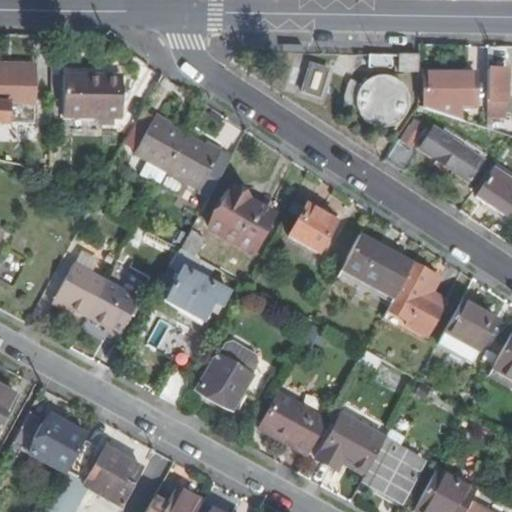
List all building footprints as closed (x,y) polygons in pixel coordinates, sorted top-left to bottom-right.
[(390,55),(366,54),(366,66),(390,67),(390,55)] [(418,55),(398,55),(398,72),(417,72),(418,55)] [(328,71),(310,65),(301,94),(319,100),(328,71)] [(0,126),(5,126),(5,106),(33,107),(33,75),(9,74),(9,68),(0,67),(0,126)] [(486,71),(485,115),(501,115),(502,104),(505,104),(506,71),(486,71)] [(423,91),(423,111),(464,123),(464,108),(475,108),(475,74),(457,74),(457,91),(423,91)] [(354,102),(354,106),(355,107),(356,112),(358,117),(361,121),(365,125),(370,127),(375,129),(380,130),(385,129),(390,128),(395,125),(399,122),(402,118),(405,113),(406,108),(406,100),(405,95),(403,90),(397,83),(393,81),(388,79),(383,78),(378,78),(373,78),(368,80),(364,83),(360,87),(357,92),(355,96),(354,102)] [(124,125),(125,88),(97,88),(97,80),(63,79),(62,124),(124,125)] [(125,80),(97,80),(97,88),(125,88),(125,80)] [(165,176),(186,139),(168,129),(170,126),(154,118),(132,158),(145,165),(165,176)] [(394,143),(415,156),(418,151),(465,182),(478,164),(461,152),(464,147),(452,139),(448,144),(410,119),(394,143)] [(186,139),(165,176),(197,194),(221,154),(207,146),(205,149),(186,139)] [(384,159),(404,173),(415,156),(394,143),(384,159)] [(165,176),(145,165),(137,179),(157,190),(165,176)] [(511,202),(511,184),(489,170),(471,196),(503,216),(511,202)] [(264,217),(228,197),(226,196),(208,230),(251,253),(270,220),(264,217)] [(240,197),(228,197),(264,217),(266,212),(240,197)] [(288,240),(316,256),(334,225),(305,208),(288,240)] [(204,241),(191,234),(180,253),(190,257),(194,260),(204,241)] [(410,267),(359,238),(340,272),(391,301),(410,267)] [(182,271),(190,257),(180,253),(171,270),(179,275),(163,305),(202,327),(221,292),(182,271)] [(116,342),(138,302),(73,266),(52,306),(116,342)] [(391,301),(385,312),(402,321),(399,327),(420,338),(437,305),(416,294),(425,276),(410,267),(391,301)] [(246,289),(270,302),(274,294),(265,289),(271,277),(257,269),(246,289)] [(434,281),(425,276),(416,294),(437,305),(439,301),(427,294),(434,281)] [(459,304),(442,335),(476,354),(493,324),(459,304)] [(150,342),(176,362),(188,346),(163,326),(150,342)] [(311,326),(300,345),(308,350),(319,330),(311,326)] [(442,335),(435,348),(469,367),(476,354),(442,335)] [(511,338),(508,336),(489,371),(511,383),(511,338)] [(257,364),(256,357),(232,344),(225,347),(201,393),(230,410),(257,364)] [(160,400),(179,410),(194,383),(176,373),(160,400)] [(0,421),(13,398),(0,391),(0,421)] [(279,396),(263,425),(295,443),(292,449),(307,457),(327,421),(279,396)] [(10,450),(51,472),(64,479),(82,444),(85,439),(49,418),(45,425),(35,442),(29,439),(39,421),(29,415),(10,450)] [(366,478),(385,442),(341,417),(316,462),(336,473),(341,465),(366,478)] [(45,425),(39,421),(29,439),(35,442),(45,425)] [(295,443),(263,425),(260,430),(292,449),(295,443)] [(363,482),(402,504),(424,464),(385,442),(366,478),(363,482)] [(62,481),(118,511),(119,511),(143,471),(106,451),(103,455),(85,487),(77,482),(95,451),(82,444),(62,481)] [(103,455),(95,451),(77,482),(85,487),(103,455)] [(433,471),(412,509),(416,511),(464,511),(468,505),(474,494),(433,471)] [(58,489),(64,479),(51,472),(46,482),(58,489)] [(402,504),(363,482),(360,488),(399,509),(402,504)] [(511,511),(511,509),(476,490),(474,494),(468,505),(473,508),(470,511),(511,511)] [(199,504),(176,491),(166,509),(153,502),(147,511),(194,511),(198,505),(199,504)]
